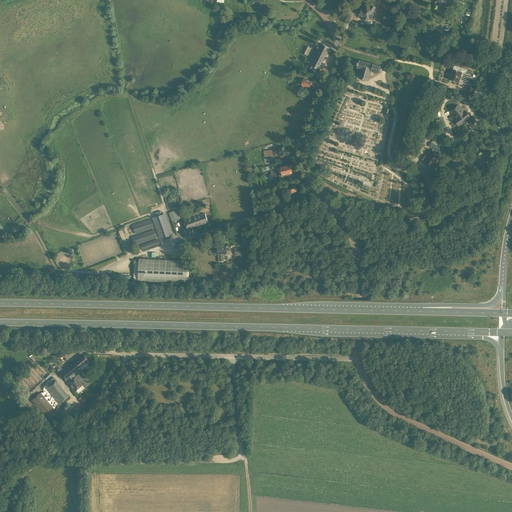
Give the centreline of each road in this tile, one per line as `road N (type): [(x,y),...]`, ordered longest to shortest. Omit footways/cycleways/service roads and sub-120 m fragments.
road 1 (primary): [(0,322),(502,332)]
road 2 (primary): [(421,311),(0,303)]
road 3 (unclassified): [(358,359),(136,355),(122,360),(95,399),(62,418)]
road 4 (unclassified): [(337,44),(302,161),(344,226)]
road 5 (unclassified): [(511,466),(395,414),(376,398),(358,359)]
road 6 (unclassified): [(358,359),(358,262),(344,226)]
